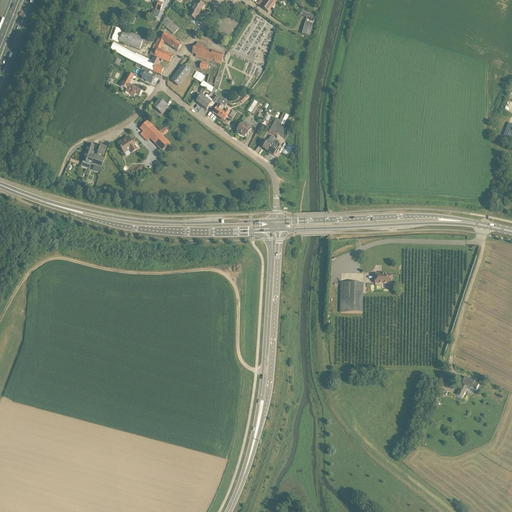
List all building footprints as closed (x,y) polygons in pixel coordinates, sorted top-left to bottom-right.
[(199,16),(197,14),(199,11),(200,12),(205,6),(197,0),(194,4),(195,5),(188,15),(196,21),(199,16)] [(271,9),(272,7),(278,0),(251,0),(252,0),(251,0),(266,0),(264,3),(260,2),(258,5),(269,12),(271,9)] [(316,16),(310,13),(303,9),(300,15),(307,18),(305,22),(306,22),(302,35),(310,37),(313,24),(315,20),(316,16)] [(174,35),(174,34),(179,29),(166,16),(162,24),(174,35)] [(118,43),(119,42),(123,30),(121,30),(118,28),(113,27),(112,27),(108,39),(115,42),(118,43)] [(144,38),(123,30),(119,42),(140,49),(142,42),(144,38)] [(165,33),(161,39),(164,42),(178,51),(182,45),(165,33)] [(169,64),(174,56),(160,51),(164,42),(161,39),(161,40),(158,38),(155,44),(155,43),(150,55),(153,56),(161,60),(169,64)] [(159,66),(161,60),(153,56),(151,61),(136,54),(136,55),(114,43),(110,49),(110,50),(115,52),(133,62),(144,67),(146,68),(150,70),(161,75),(164,68),(159,66)] [(223,59),(224,55),(195,46),(193,54),(197,55),(196,57),(221,65),(223,59)] [(207,71),(209,64),(202,62),(200,69),(207,71)] [(155,77),(157,74),(146,68),(144,67),(143,68),(138,64),(136,67),(141,71),(142,71),(140,75),(143,77),(142,79),(152,84),(154,80),(155,81),(156,78),(155,77)] [(179,86),(191,71),(184,66),(172,81),(179,86)] [(202,83),(206,77),(197,72),(193,78),(202,83)] [(134,76),(128,73),(121,86),(127,89),(125,92),(134,97),(136,94),(140,96),(143,91),(134,86),(130,84),(134,76)] [(215,85),(218,77),(210,74),(207,82),(215,85)] [(212,93),(214,88),(204,82),(201,86),(212,93)] [(241,102),(242,104),(251,95),(249,93),(241,102)] [(196,102),(201,106),(207,99),(202,95),(196,102)] [(218,105),(213,113),(218,117),(222,111),(224,108),(227,103),(224,101),(220,98),(219,98),(215,103),(218,105)] [(207,110),(212,103),(207,99),(201,106),(207,110)] [(249,111),(252,113),(258,102),(254,100),(249,111)] [(163,115),(169,107),(166,105),(165,106),(160,101),(154,107),(163,115)] [(218,117),(224,122),(231,112),(230,112),(227,110),(225,113),(222,112),(222,111),(218,117)] [(283,113),(279,121),(277,125),(277,134),(283,137),(284,126),(282,125),(287,115),(283,113)] [(270,130),(277,134),(277,125),(279,121),(276,119),(270,130)] [(151,139),(163,152),(171,145),(148,121),(141,129),(144,132),(141,135),(148,142),(151,139)] [(503,136),(511,139),(511,124),(508,123),(503,136)] [(246,126),(245,128),(242,125),(237,131),(245,137),(247,134),(248,135),(252,130),(246,126)] [(163,136),(168,132),(165,128),(160,132),(163,136)] [(122,141),(118,144),(125,154),(130,150),(132,154),(138,150),(130,138),(123,143),(122,141)] [(268,152),(273,145),(271,143),(273,140),(271,139),(269,142),(267,141),(265,144),(266,145),(263,148),(268,152)] [(82,163),(91,166),(95,156),(92,155),(95,147),(88,144),(82,163)] [(276,147),(273,145),(268,152),(274,156),(276,153),(277,153),(280,150),(278,149),(280,146),(278,144),(276,147)] [(100,146),(96,156),(95,156),(91,166),(101,169),(104,159),(103,159),(103,157),(105,157),(108,149),(100,146)] [(376,274),(375,284),(392,284),(393,275),(376,274)] [(363,284),(341,283),(341,313),(363,313),(363,289),(363,284)] [(470,390),(471,389),(476,391),(479,385),(465,378),(457,396),(463,398),(467,389),(470,390)]
